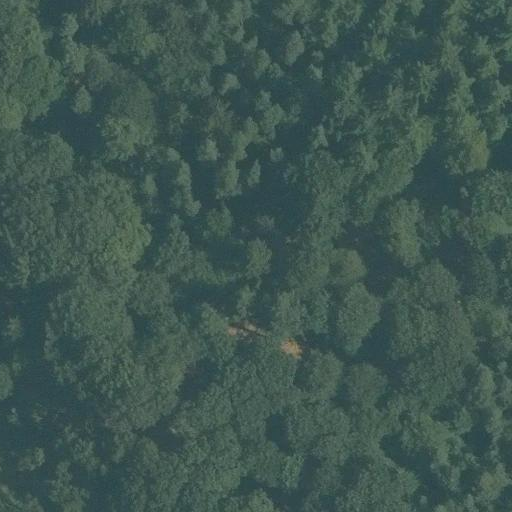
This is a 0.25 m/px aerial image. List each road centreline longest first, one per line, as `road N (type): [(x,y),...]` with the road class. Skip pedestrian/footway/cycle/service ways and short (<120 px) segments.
road 1 (track): [(511,179),(345,202),(244,230),(91,312),(0,382)]
road 2 (track): [(196,511),(0,139)]
